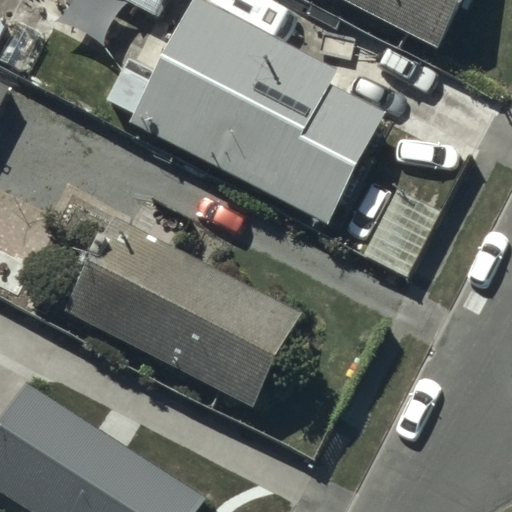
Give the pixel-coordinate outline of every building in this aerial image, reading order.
[(175,0),(116,0),(163,24),(175,0)] [(326,0),(441,55),(468,0),(326,0)] [(336,236),(392,129),(337,101),(345,85),(204,13),(141,136),(336,236)] [(0,54),(10,35),(0,30),(0,54)] [(155,96),(131,82),(115,112),(139,125),(155,96)] [(0,91),(0,126),(15,99),(0,91)] [(121,233),(74,322),(257,418),(304,329),(121,233)] [(0,293),(20,304),(37,269),(0,250),(0,293)] [(210,511),(33,398),(0,448),(0,498),(21,511),(210,511)]
